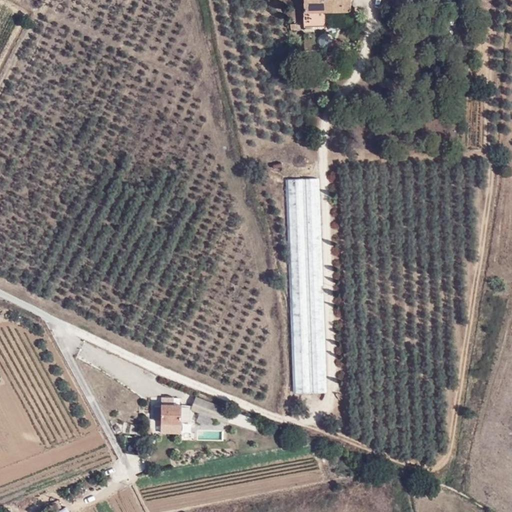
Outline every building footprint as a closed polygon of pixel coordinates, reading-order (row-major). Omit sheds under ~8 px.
[(325,15),(351,14),(350,0),(300,0),(301,26),(325,26),(325,15)] [(296,392),(324,391),(315,178),(286,179),(296,392)] [(114,375),(121,359),(85,341),(78,357),(114,375)] [(183,421),(181,394),(162,396),(161,401),(151,402),(152,416),(159,416),(160,431),(179,429),(179,422),(183,421)] [(191,408),(225,423),(230,410),(196,396),(191,408)]
